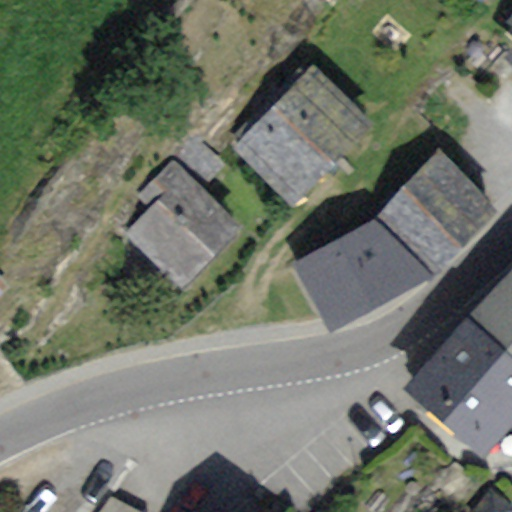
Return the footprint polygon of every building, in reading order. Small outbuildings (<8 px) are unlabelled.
[(317,76),(245,146),(292,194),(364,124),(317,76)] [(389,206),(442,260),(491,211),(438,158),(389,206)] [(160,206),(134,232),(182,281),(236,229),(174,165),(147,192),(160,206)] [(384,222),(306,267),(336,320),(414,275),(384,222)] [(511,274),(476,314),(511,346),(511,274)] [(511,364),(468,327),(416,387),(487,448),(511,418),(511,364)]
